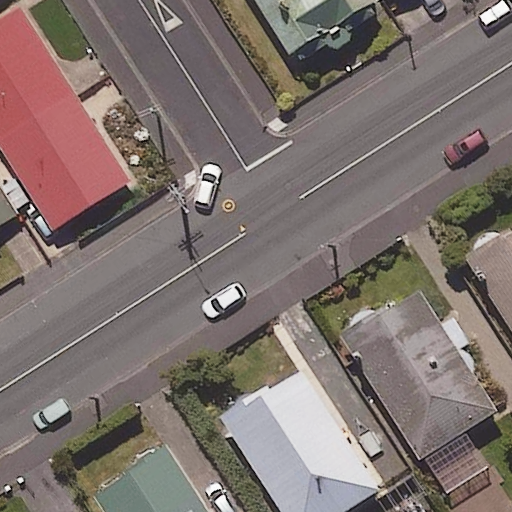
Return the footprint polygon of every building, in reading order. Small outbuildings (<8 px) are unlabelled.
[(261,0),(299,61),(304,58),(309,66),(336,49),(339,55),(364,40),(359,31),(382,16),(378,10),(385,5),(381,0),(261,0)] [(30,6),(0,24),(0,140),(57,232),(138,182),(30,6)] [(0,241),(4,239),(0,231),(0,230),(23,217),(0,177),(0,241)] [(480,253),(472,259),(511,321),(511,232),(506,236),(501,234),(494,235),(487,238),(483,242),(481,247),(480,253)] [(357,331),(348,337),(428,462),(506,413),(466,352),(477,345),(461,320),(449,328),(428,295),(396,315),(392,309),(383,315),(378,313),(370,313),(363,316),(360,320),(358,325),(357,331)] [(273,388),(226,418),(286,511),(358,511),(377,500),(388,493),(312,376),(279,397),(273,388)] [(134,481),(103,501),(109,511),(216,511),(175,447),(163,456),(157,453),(144,462),(143,468),(130,476),(134,481)] [(444,511),(419,473),(388,493),(377,500),(384,511),(444,511)]
